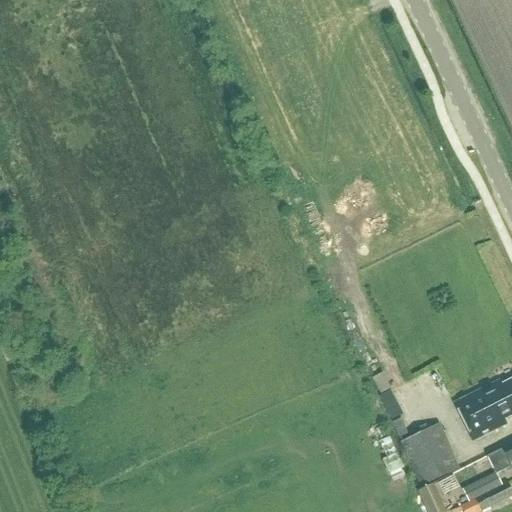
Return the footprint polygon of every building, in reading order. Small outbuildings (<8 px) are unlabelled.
[(425,107),(434,104),(428,84),(419,87),(425,107)] [(366,377),(374,396),(386,391),(377,372),(366,377)] [(502,421),(511,415),(511,381),(499,388),(496,382),(452,405),(471,441),(504,425),(502,421)] [(392,423),(399,439),(408,435),(401,419),(392,423)] [(459,471),(439,425),(400,442),(420,488),(459,471)] [(510,469),(511,472),(511,449),(504,453),(502,450),(486,458),(495,476),(510,469)] [(376,458),(384,477),(397,471),(389,453),(376,458)] [(501,486),(468,503),(460,507),(462,511),(482,511),(511,497),(511,493),(507,484),(501,486)] [(477,484),(463,492),(468,503),(483,495),(477,484)] [(443,511),(431,487),(417,493),(425,511),(443,511)]
